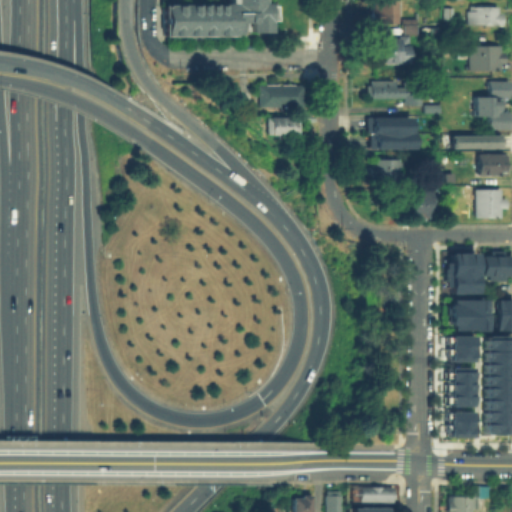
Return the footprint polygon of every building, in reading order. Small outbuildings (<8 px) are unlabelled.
[(265,0),(265,7),(277,7),(277,34),(251,34),(251,25),(238,25),(238,36),(165,35),(165,4),(236,4),(236,0),(265,0)] [(397,4),(397,25),(373,25),(373,4),(397,4)] [(498,5),(498,12),(503,12),(503,26),(468,26),(468,12),(475,12),(475,5),(498,5)] [(445,22),(445,9),(454,9),(454,22),(445,22)] [(401,40),(401,20),(415,20),(415,36),(408,36),(408,63),(377,62),(377,40),(401,40)] [(470,48),(501,48),(501,71),(470,71),(470,48)] [(366,97),(366,79),(391,79),(391,84),(417,84),(417,103),(398,103),(398,97),(366,97)] [(500,100),(500,111),(510,111),(510,129),(487,129),(487,118),(474,118),(474,98),(487,98),(487,81),(510,82),(510,100),(500,100)] [(259,86),(301,87),(301,106),(259,107),(259,86)] [(250,94),(250,104),(238,105),(238,94),(250,94)] [(436,111),(420,111),(420,103),(436,103),(436,111)] [(407,116),(407,131),(364,131),(362,131),(362,116),(407,116)] [(265,119),(295,119),(294,136),(264,136),(265,119)] [(407,131),(409,131),(409,147),(364,147),(364,131),(407,131)] [(447,133),(496,133),(496,147),(447,147),(447,133)] [(480,156),(506,156),(506,176),(480,176),(480,156)] [(400,162),(400,183),(370,183),(370,161),(400,162)] [(502,191),(503,219),(476,219),(476,191),(502,191)] [(428,220),(429,194),(401,194),(400,220),(428,220)] [(471,272),(440,272),(440,259),(444,259),(444,250),(471,250),(471,272)] [(494,253),(494,279),(485,279),(485,273),(478,273),(478,253),(494,253)] [(494,279),(494,253),(510,253),(510,274),(503,274),(503,278),(494,279)] [(471,291),(443,291),(443,284),(440,284),(440,272),(471,272),(471,291)] [(444,313),(442,313),(442,301),(447,301),(447,296),(479,296),(479,303),(482,303),(482,313),(444,313)] [(509,313),(492,313),(492,298),(509,298),(509,313)] [(480,330),(469,330),(469,328),(459,328),(459,330),(453,330),(453,328),(448,328),(448,323),(444,323),(444,313),(482,313),(483,313),(483,323),(480,323),(480,330)] [(510,329),(492,329),(492,313),(509,313),(510,329)] [(470,334),(470,360),(442,360),(442,334),(470,334)] [(480,334),(507,334),(507,433),(480,433),(480,334)] [(469,366),(469,405),(442,405),(442,365),(469,366)] [(470,410),(469,436),(442,436),(442,410),(470,410)] [(468,511),(443,511),(443,493),(465,494),(465,487),(469,487),(469,482),(483,482),(483,495),(474,495),(474,505),(468,505),(468,511)] [(387,485),(387,499),(349,499),(349,485),(387,485)] [(336,490),(336,511),(321,511),(321,490),(336,490)] [(289,494),(304,494),(304,511),(289,511),(289,494)] [(346,511),(346,505),(347,505),(347,504),(365,504),(365,503),(372,503),(372,504),(379,504),(379,506),(380,506),(380,511),(346,511)]
